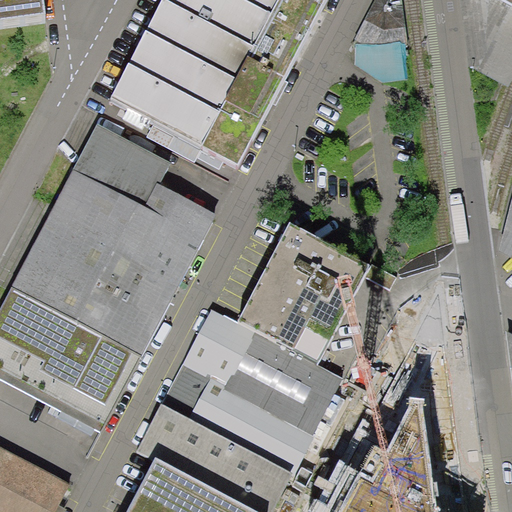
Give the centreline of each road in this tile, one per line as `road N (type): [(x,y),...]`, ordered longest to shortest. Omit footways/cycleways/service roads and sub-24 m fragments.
road 1 (unclassified): [(350,0),(80,511)]
road 2 (unclassified): [(431,0),(500,511)]
